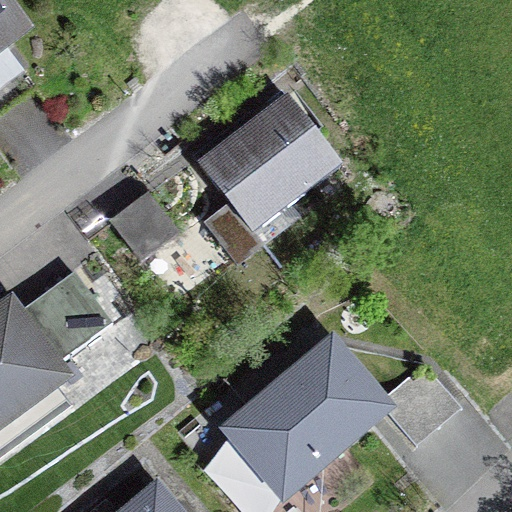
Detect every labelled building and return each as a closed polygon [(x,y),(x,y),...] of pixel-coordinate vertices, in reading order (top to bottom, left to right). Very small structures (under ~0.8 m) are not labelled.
[(8,49),(34,29),(10,0),(0,0),(0,92),(26,72),(8,49)] [(343,168),(287,97),(197,168),(227,206),(203,225),(237,269),(264,248),(255,236),(343,168)] [(180,235),(148,193),(108,224),(140,266),(180,235)] [(11,306),(0,314),(0,423),(64,377),(57,368),(113,327),(74,274),(17,315),(11,306)] [(376,403),(331,349),(232,434),(286,497),(385,413),(416,449),(462,410),(423,363),(376,403)] [(172,511),(159,497),(141,511),(172,511)]
